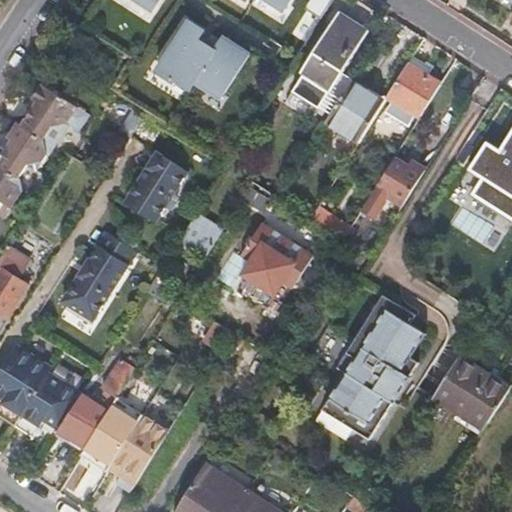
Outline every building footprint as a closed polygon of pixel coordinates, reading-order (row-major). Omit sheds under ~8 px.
[(269,0),(285,9),(290,0),(269,0)] [(331,0),(311,0),(306,8),(320,17),(331,0)] [(335,96),(340,99),(354,77),(355,75),(344,69),(360,44),(370,27),(342,9),(302,72),(304,73),(293,91),(325,112),(335,96)] [(198,25),(190,20),(188,21),(184,19),(170,42),(174,44),(158,71),(174,82),(176,79),(190,87),(195,80),(223,97),(248,57),(231,46),(221,40),(215,49),(199,39),(205,30),(198,25)] [(416,116),(421,119),(442,85),(428,77),(436,67),(426,61),(424,65),(414,58),(388,98),(395,101),(388,113),(410,127),(416,116)] [(359,144),(388,99),(354,77),(340,99),(326,123),(359,144)] [(47,90),(42,98),(30,117),(23,127),(47,142),(53,131),(71,129),(81,135),(92,117),(82,111),(47,90)] [(42,98),(2,103),(4,120),(11,119),(30,117),(42,98)] [(23,127),(18,135),(7,152),(0,162),(24,178),(31,167),(46,165),(51,157),(47,143),(47,142),(23,127)] [(511,130),(500,150),(487,141),(469,169),(482,177),(472,194),(511,218),(511,130)] [(18,135),(0,138),(0,153),(7,152),(18,135)] [(189,169),(159,151),(127,201),(157,219),(189,169)] [(390,197),(404,205),(426,168),(413,161),(410,164),(397,157),(394,161),(385,175),(398,184),(390,197)] [(0,162),(0,211),(11,218),(17,208),(27,191),(23,180),(24,178),(0,162)] [(376,219),(390,197),(398,184),(385,175),(363,211),(376,219)] [(312,219),(345,240),(352,228),(319,207),(312,219)] [(363,248),(375,220),(359,214),(348,241),(363,248)] [(238,230),(228,224),(219,238),(229,245),(238,230)] [(263,224),(253,240),(243,254),(294,287),(313,256),(263,224)] [(216,243),(189,225),(181,240),(207,257),(216,243)] [(65,298),(96,317),(139,248),(109,228),(65,298)] [(0,261),(0,266),(12,275),(19,262),(6,253),(0,261)] [(0,334),(31,286),(12,275),(0,266),(0,334)] [(393,310),(380,302),(340,366),(347,372),(326,408),(374,438),(421,361),(412,356),(428,331),(413,322),(419,314),(399,302),(393,310)] [(45,420),(60,430),(83,394),(49,372),(53,367),(19,346),(0,375),(0,396),(6,400),(4,404),(41,426),(45,420)] [(459,357),(434,397),(483,430),(509,389),(459,357)] [(118,396),(119,397),(136,369),(122,360),(105,387),(111,391),(118,396)] [(60,430),(87,448),(119,397),(111,391),(101,406),(83,394),(60,430)] [(111,467),(137,426),(144,415),(144,414),(119,397),(87,448),(97,455),(93,462),(108,471),(111,467)] [(111,467),(137,483),(169,433),(144,415),(137,426),(111,467)] [(82,456),(93,462),(97,455),(87,448),(82,456)] [(189,511),(232,511),(246,492),(206,464),(180,506),(189,511)] [(276,511),(246,492),(232,511),(276,511)] [(375,511),(377,510),(367,503),(355,496),(346,508),(352,511),(375,511)]
